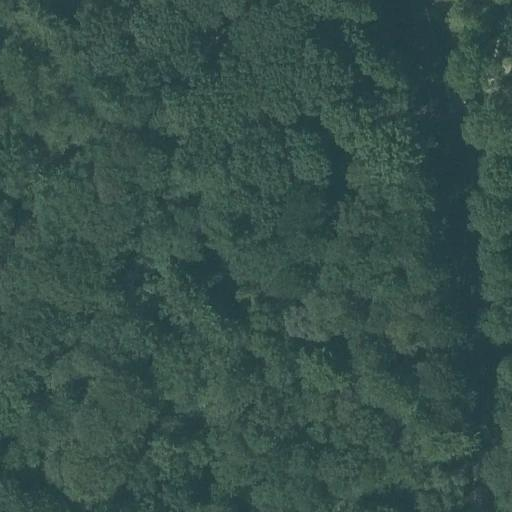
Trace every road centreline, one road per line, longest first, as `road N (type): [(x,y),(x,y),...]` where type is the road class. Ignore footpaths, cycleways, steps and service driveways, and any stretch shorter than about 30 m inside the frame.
road 1 (primary): [(486,511),(479,349),(436,107),(405,0)]
road 2 (track): [(165,146),(0,403)]
road 3 (track): [(165,146),(79,47),(66,0)]
road 4 (track): [(317,77),(284,105),(196,118),(165,146)]
road 5 (track): [(218,0),(175,93),(165,146)]
